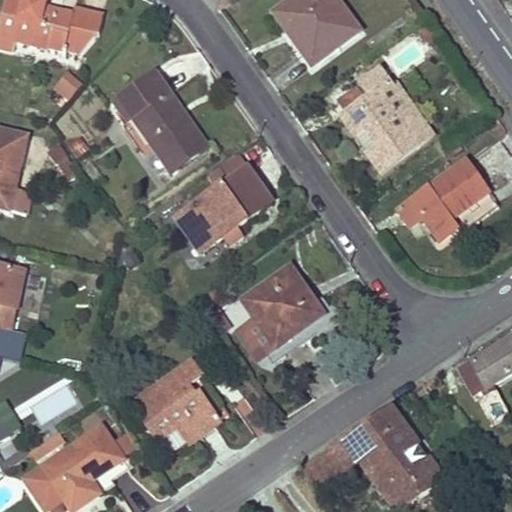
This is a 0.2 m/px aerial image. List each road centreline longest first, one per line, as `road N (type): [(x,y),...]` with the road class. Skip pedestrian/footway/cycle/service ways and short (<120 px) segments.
road 1 (residential): [(184,0),(433,344)]
road 2 (residential): [(192,511),(433,344)]
